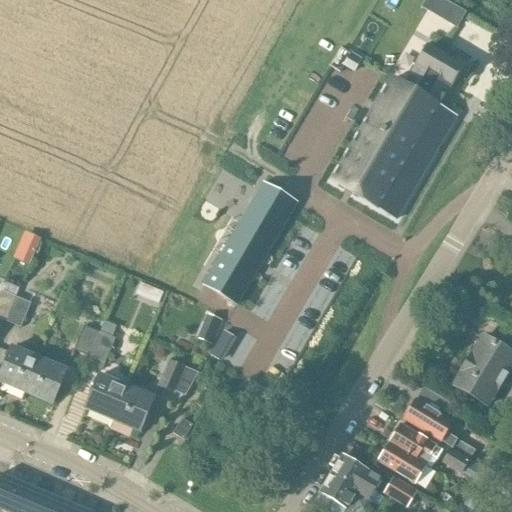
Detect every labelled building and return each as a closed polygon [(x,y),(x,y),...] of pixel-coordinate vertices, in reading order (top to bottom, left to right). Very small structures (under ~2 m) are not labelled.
[(449,6),(441,19),(455,28),(464,14),(449,6)] [(426,47),(403,86),(438,107),(450,86),(451,87),(462,69),(450,61),(451,59),(440,52),(438,55),(426,47)] [(391,80),(330,183),(395,220),(455,117),(438,107),(403,86),(403,87),(391,80)] [(470,147),(476,136),(463,128),(457,139),(470,147)] [(262,184),(203,286),(236,305),(296,204),(262,184)] [(0,320),(5,322),(15,298),(18,291),(3,284),(0,292),(0,320)] [(20,328),(30,304),(15,298),(5,322),(20,328)] [(211,327),(205,342),(211,344),(220,322),(208,317),(205,324),(211,327)] [(105,364),(115,340),(112,339),(116,330),(104,324),(100,334),(89,358),(105,364)] [(89,358),(100,334),(84,327),(75,352),(89,358)] [(486,406),(511,362),(511,349),(507,346),(504,351),(482,337),(453,386),(486,406)] [(0,383),(25,394),(39,360),(11,349),(0,376),(0,383)] [(52,405),(66,372),(39,360),(25,394),(52,405)] [(174,392),(185,396),(201,368),(188,362),(185,370),(169,363),(159,387),(174,393),(174,392)] [(113,422),(126,388),(100,377),(86,410),(113,422)] [(139,433),(153,399),(126,388),(113,422),(139,433)] [(202,409),(211,394),(204,389),(195,405),(202,409)] [(446,434),(452,424),(415,402),(403,421),(430,437),(440,443),(439,444),(466,461),(472,451),(446,434)] [(183,440),(192,426),(182,420),(173,434),(183,440)] [(441,453),(426,443),(400,426),(389,445),(425,467),(431,457),(436,461),(441,453)] [(425,467),(389,445),(377,463),(403,479),(404,478),(414,485),(425,467)] [(468,462),(448,450),(442,460),(462,472),(468,462)] [(381,481),(342,458),(332,475),(358,490),(356,494),(368,502),(381,481)] [(368,502),(356,494),(358,490),(332,475),(313,506),(323,511),(370,511),(371,511),(367,505),(368,503),(370,504),(370,503),(368,502)] [(0,510),(4,511),(14,511),(25,487),(1,477),(0,478),(0,510)] [(403,504),(410,492),(393,482),(386,494),(403,504)] [(41,511),(48,497),(25,487),(14,511),(41,511)] [(68,511),(71,507),(48,497),(41,511),(68,511)]
